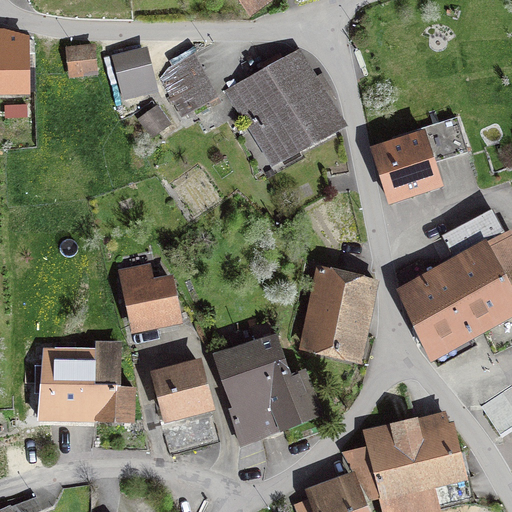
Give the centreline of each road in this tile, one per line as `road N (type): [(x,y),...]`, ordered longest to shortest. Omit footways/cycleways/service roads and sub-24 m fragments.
road 1 (residential): [(317,38),(294,31),(49,28),(0,11)]
road 2 (residential): [(395,339),(370,179),(338,58),(317,38)]
road 3 (residential): [(0,494),(102,471),(188,482),(236,507)]
road 4 (residential): [(395,339),(384,384),(348,432),(293,478),(236,507)]
road 5 (residential): [(511,498),(445,396),(395,339)]
